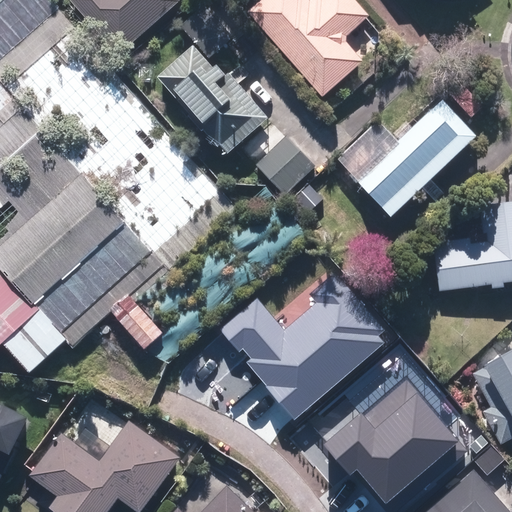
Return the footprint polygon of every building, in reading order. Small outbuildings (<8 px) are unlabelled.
[(0,0),(0,62),(59,9),(50,0),(0,0)] [(74,0),(123,54),(181,3),(178,0),(74,0)] [(310,0),(262,0),(250,11),(326,96),(391,39),(356,0),(321,0),(316,5),(310,0)] [(205,4),(182,25),(213,61),(237,40),(205,4)] [(240,210),(59,9),(0,62),(0,132),(24,111),(126,225),(36,305),(42,312),(69,342),(74,348),(112,314),(131,297),(137,303),(240,210)] [(194,43),(155,80),(230,156),(268,119),(194,43)] [(458,71),(444,85),(475,117),(489,103),(458,71)] [(479,139),(443,99),(353,182),(390,222),(479,139)] [(126,225),(24,111),(0,132),(0,270),(33,307),(36,305),(126,225)] [(315,166),(286,138),(257,167),(286,195),(315,166)] [(490,247),(436,253),(440,292),(511,284),(511,204),(480,208),(483,238),(489,237),(490,247)] [(42,312),(36,305),(33,307),(0,270),(0,349),(5,345),(42,312)] [(112,314),(121,324),(141,307),(137,303),(131,297),(112,314)] [(146,352),(165,334),(141,307),(121,324),(146,352)] [(42,312),(5,345),(32,375),(69,342),(42,312)] [(511,355),(485,369),(500,399),(480,410),(499,448),(511,440),(511,355)] [(0,474),(28,416),(0,402),(0,474)] [(30,476),(55,494),(47,506),(54,511),(110,511),(120,499),(138,511),(141,511),(181,456),(130,420),(102,459),(62,431),(30,476)] [(511,511),(474,469),(426,511),(511,511)] [(257,511),(231,484),(200,511),(199,511),(190,501),(178,511),(257,511)]
